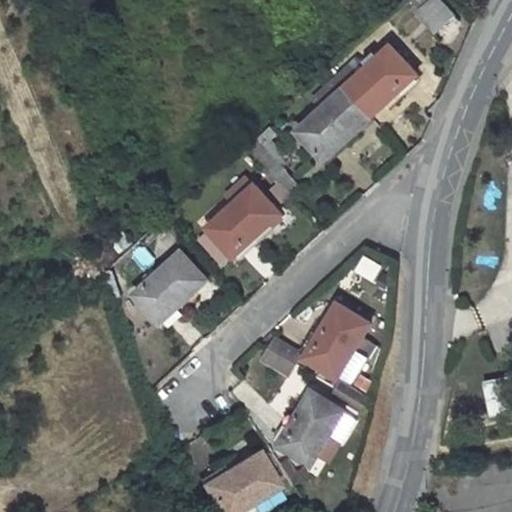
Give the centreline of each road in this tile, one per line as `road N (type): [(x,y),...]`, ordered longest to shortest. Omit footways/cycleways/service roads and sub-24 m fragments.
road 1 (residential): [(187,389),(377,210),(405,196),(437,203)]
road 2 (tertiary): [(392,511),(421,403),(437,203)]
road 3 (tertiary): [(437,203),(466,107),(511,11)]
